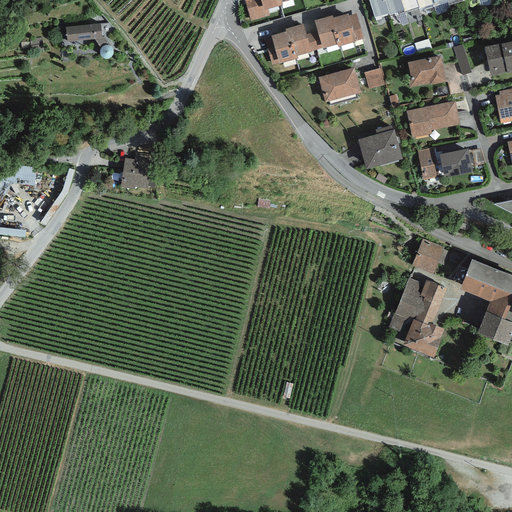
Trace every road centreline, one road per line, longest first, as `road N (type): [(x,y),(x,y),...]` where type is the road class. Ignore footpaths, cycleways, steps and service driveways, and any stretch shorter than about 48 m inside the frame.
road 1 (unclassified): [(511,472),(0,346)]
road 2 (residential): [(327,157),(343,180),(377,201),(511,269)]
road 3 (residential): [(224,21),(160,134),(87,157)]
road 4 (residential): [(224,21),(327,157)]
road 5 (residential): [(87,157),(0,300)]
road 6 (residential): [(453,200),(390,192),(327,157)]
